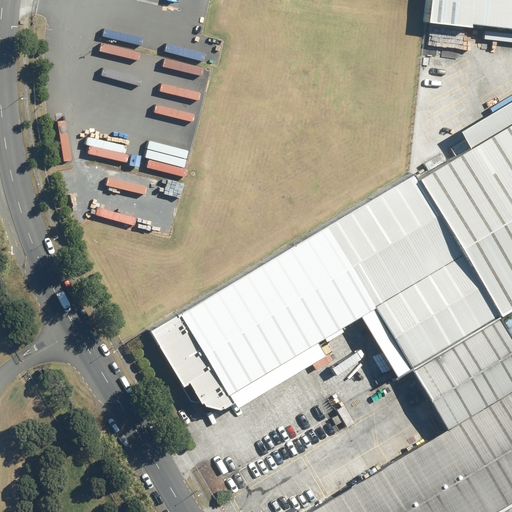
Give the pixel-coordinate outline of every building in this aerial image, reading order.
[(511,0),(422,0),(420,22),(462,27),(463,24),(511,29),(511,0)] [(199,76),(160,66),(155,82),(194,93),(199,76)] [(511,94),(451,131),(461,148),(408,179),(490,316),(511,303),(511,94)] [(188,383),(201,405),(219,409),(232,401),(235,406),(322,354),(313,340),(353,316),(389,377),(403,368),(490,316),(408,179),(406,176),(148,329),(182,386),(188,383)] [(403,368),(439,429),(511,385),(511,352),(490,316),(403,368)] [(287,511),(486,511),(511,497),(511,385),(439,429),(299,511),(291,511),(291,510),(287,511)] [(511,511),(511,497),(486,511),(511,511)]
